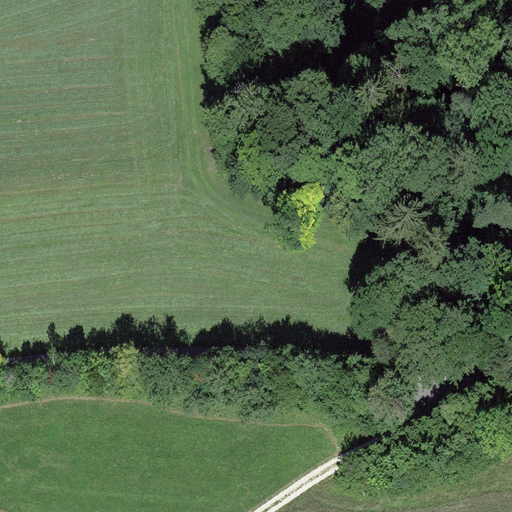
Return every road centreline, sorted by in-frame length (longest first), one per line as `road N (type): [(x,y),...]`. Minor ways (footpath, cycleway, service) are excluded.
road 1 (track): [(0,369),(104,356),(273,358),(511,376)]
road 2 (track): [(511,380),(491,375),(274,511)]
